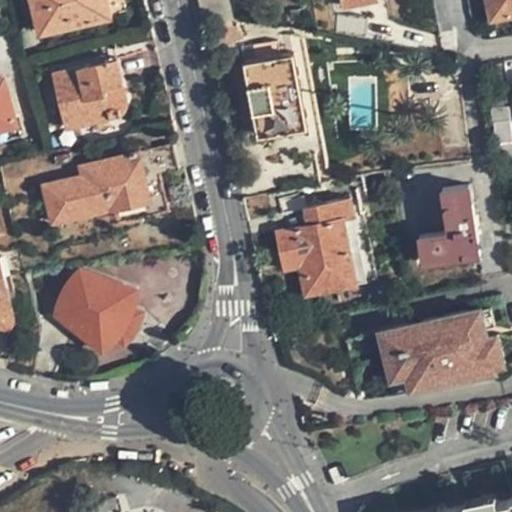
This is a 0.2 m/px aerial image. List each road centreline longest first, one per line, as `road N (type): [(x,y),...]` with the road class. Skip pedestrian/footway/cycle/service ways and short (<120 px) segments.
road 1 (residential): [(176,0),(228,230)]
road 2 (residential): [(253,390),(228,230)]
road 3 (residential): [(228,230),(223,331),(207,367)]
road 4 (residential): [(181,384),(51,415)]
